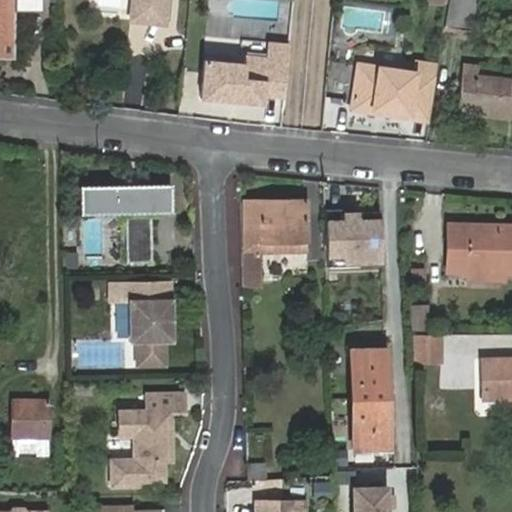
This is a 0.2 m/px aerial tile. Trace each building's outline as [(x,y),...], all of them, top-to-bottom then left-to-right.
[(0,0),(0,56),(12,57),(12,9),(12,2),(40,2),(40,0),(0,0)] [(131,0),(130,20),(164,23),(166,0),(131,0)] [(473,0),(446,0),(446,4),(443,27),(469,31),(473,0)] [(40,10),(40,2),(12,2),(12,9),(40,10)] [(284,97),(289,44),(268,42),(267,57),(245,55),(244,64),(204,60),(201,99),(263,103),(264,95),(284,97)] [(435,75),(436,64),(415,61),(413,72),(435,75)] [(427,121),(435,75),(413,72),(358,63),(350,108),(427,121)] [(463,63),(461,78),(478,80),(479,74),(480,65),(463,63)] [(478,80),(461,78),(458,110),(507,117),(508,113),(511,113),(511,77),(479,74),(478,80)] [(160,188),(161,212),(171,212),(171,182),(79,184),(80,214),(96,214),(94,194),(106,194),(106,189),(160,188)] [(127,261),(152,261),(150,212),(161,212),(160,188),(106,189),(106,194),(94,194),(96,214),(125,213),(127,261)] [(244,201),(245,285),(258,285),(258,251),(304,250),(303,201),(244,201)] [(323,263),(379,263),(379,211),(323,212),(323,263)] [(511,225),(446,223),(446,258),(465,258),(465,271),(502,272),(511,271),(511,225)] [(74,252),(66,252),(66,268),(74,267),(74,252)] [(465,258),(446,258),(446,271),(465,271),(465,258)] [(425,280),(423,265),(407,267),(409,283),(425,280)] [(502,280),(502,272),(465,271),(465,280),(502,280)] [(168,281),(124,282),(124,298),(130,298),(130,340),(136,340),(136,364),(163,364),(163,340),(170,340),(170,297),(168,297),(168,281)] [(426,305),(411,306),(411,330),(427,330),(426,305)] [(438,334),(412,335),(413,360),(439,360),(438,334)] [(350,349),(352,450),(387,449),(384,348),(350,349)] [(511,358),(482,359),(484,399),(511,398),(511,358)] [(182,394),(145,395),(145,412),(118,413),(119,460),(111,460),(111,485),(141,484),(141,479),(164,479),(163,459),(171,459),(169,412),(183,411),(182,394)] [(11,400),(12,436),(46,436),(46,399),(11,400)] [(46,436),(12,436),(12,451),(46,451),(46,436)] [(263,463),(247,464),(247,480),(263,480),(263,463)] [(317,483),(318,498),(332,497),(332,482),(317,483)] [(385,511),(385,486),(352,487),(352,511),(385,511)] [(298,511),(298,499),(249,501),(249,511),(298,511)]
